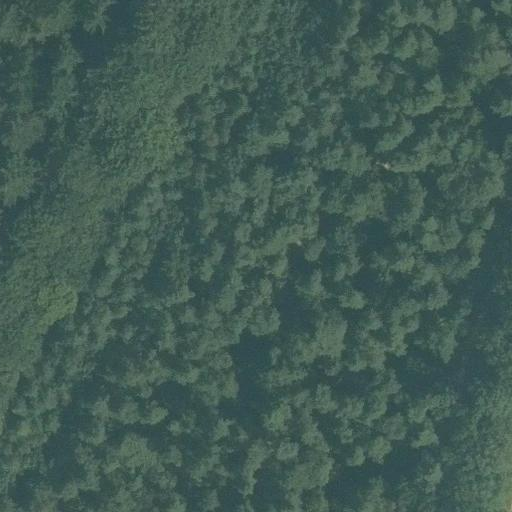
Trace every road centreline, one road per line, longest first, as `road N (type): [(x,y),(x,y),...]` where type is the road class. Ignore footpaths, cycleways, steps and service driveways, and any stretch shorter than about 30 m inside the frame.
road 1 (unknown): [(429,511),(511,234)]
road 2 (track): [(0,314),(141,70)]
road 3 (track): [(228,131),(302,0)]
